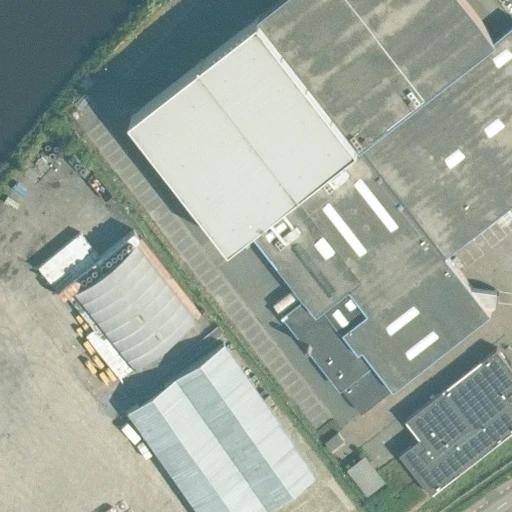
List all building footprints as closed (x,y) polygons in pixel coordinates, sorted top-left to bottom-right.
[(278,0),(228,39),(132,115),(232,243),(252,228),(307,298),(283,316),(340,389),(342,387),(362,412),(492,311),(479,295),(446,253),(511,201),(511,23),(495,37),(465,0),(278,0)] [(69,184),(83,200),(96,189),(81,173),(69,184)] [(223,341),(126,409),(197,511),(258,511),(315,472),(223,341)] [(511,366),(497,347),(407,418),(421,436),(400,453),(432,494),(511,431),(511,394),(510,393),(511,391),(511,366)] [(59,369),(44,387),(60,400),(75,383),(59,369)] [(364,447),(382,473),(400,461),(382,435),(364,447)]
